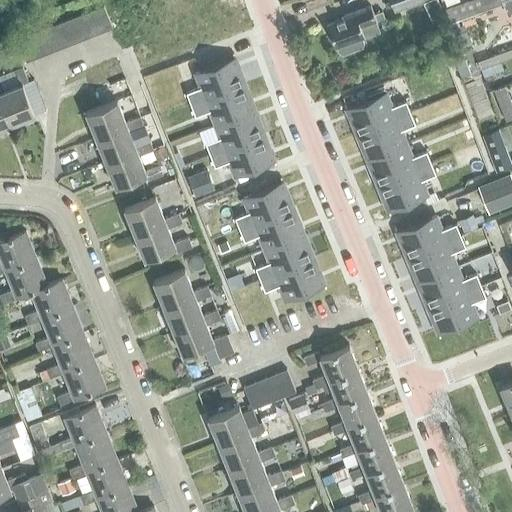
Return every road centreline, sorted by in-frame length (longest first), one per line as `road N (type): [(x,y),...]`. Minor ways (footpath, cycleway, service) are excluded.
road 1 (unclassified): [(414,391),(260,0)]
road 2 (residential): [(185,511),(66,216),(46,199),(0,197)]
road 3 (unclassified): [(458,511),(414,391)]
